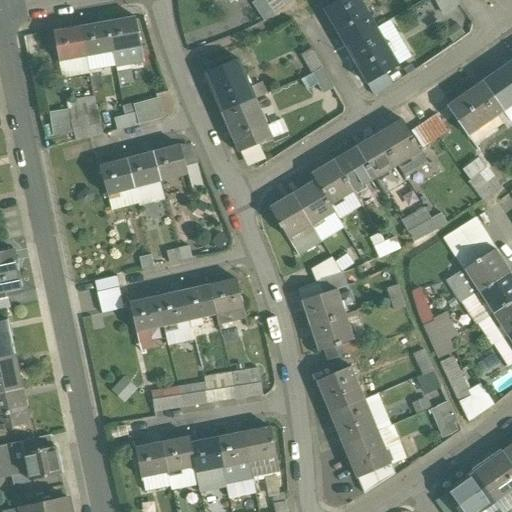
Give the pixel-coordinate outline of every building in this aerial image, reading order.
[(280,0),(274,0),(268,4),(274,15),(286,7),(280,0)] [(343,0),(324,11),(325,12),(326,11),(330,18),(329,19),(330,21),(332,20),(347,47),(376,31),(357,0),(343,0)] [(459,5),(454,0),(440,0),(450,12),(459,5)] [(268,4),(258,11),(265,21),(274,15),(268,4)] [(135,21),(108,25),(113,51),(141,47),(136,19),(135,19),(135,21)] [(108,25),(82,30),(86,56),(98,54),(113,51),(108,25)] [(82,30),(56,34),(56,33),(54,33),(59,61),(86,56),(82,30)] [(376,31),(347,47),(352,55),(351,55),(352,57),(353,56),(369,84),(368,84),(369,85),(399,67),(399,66),(397,67),(376,31)] [(141,47),(113,51),(116,66),(143,61),(141,47)] [(312,50),(302,56),(313,75),(323,69),(312,50)] [(98,54),(86,56),(89,73),(101,71),(98,54)] [(86,56),(59,61),(62,78),(89,73),(86,56)] [(238,61),(205,75),(206,76),(207,76),(224,113),(254,100),(238,62),(239,62),(238,61)] [(511,65),(511,64),(510,65),(510,66),(484,84),(503,111),(511,105),(511,65)] [(334,89),(323,69),(313,75),(324,95),(334,89)] [(476,90),(450,108),(449,107),(448,107),(469,137),(470,136),(469,135),(503,111),(484,84),(477,89),(476,88),(475,88),(476,90)] [(94,98),(68,102),(73,130),(89,126),(86,118),(97,115),(94,98)] [(158,99),(136,105),(137,113),(140,125),(163,119),(158,99)] [(254,100),(224,113),(241,152),(240,153),(240,154),(273,139),(273,138),(271,139),(254,100)] [(136,105),(124,108),(125,116),(137,113),(136,105)] [(137,113),(125,116),(128,128),(140,125),(137,113)] [(97,115),(86,118),(89,126),(73,130),(76,142),(103,135),(97,115)] [(450,132),(438,115),(429,120),(441,138),(450,132)] [(125,116),(115,119),(118,131),(128,128),(125,116)] [(441,138),(429,120),(421,126),(433,144),(441,138)] [(404,123),(381,136),(398,165),(422,151),(404,121),(403,122),(404,123)] [(433,144),(421,126),(412,132),(425,149),(433,144)] [(381,136),(359,150),(376,178),(398,165),(381,136)] [(179,150),(153,156),(160,182),(187,175),(180,148),(179,148),(179,150)] [(359,150),(336,163),(354,191),(376,178),(359,150)] [(153,156),(127,163),(134,189),(160,182),(153,156)] [(127,163),(102,170),(101,168),(100,169),(107,196),(118,193),(134,189),(127,163)] [(336,163),(313,176),(317,183),(331,205),(354,191),(336,163)] [(197,165),(186,168),(192,190),(203,188),(197,165)] [(480,176),(471,183),(477,192),(486,184),(480,176)] [(486,184),(477,192),(483,201),(501,188),(494,178),(486,184)] [(160,182),(134,189),(139,206),(165,199),(160,182)] [(317,183),(294,196),(312,225),(335,212),(331,205),(317,183)] [(118,193),(107,196),(109,202),(120,199),(118,193)] [(312,225),(294,196),(272,209),(271,208),(270,209),(288,239),(312,225)] [(417,214),(403,222),(414,242),(428,235),(422,225),(423,224),(417,214)] [(447,224),(442,214),(432,219),(438,229),(447,224)] [(423,224),(422,225),(428,235),(438,229),(432,219),(423,224)] [(473,220),(451,234),(463,252),(486,237),(473,220)] [(312,225),(288,239),(298,256),(322,242),(312,225)] [(486,237),(463,252),(472,266),(495,251),(486,237)] [(396,238),(385,243),(390,253),(400,249),(396,238)] [(385,243),(375,247),(379,258),(390,253),(385,243)] [(189,247),(178,250),(180,261),(192,259),(189,247)] [(14,250),(0,253),(0,298),(24,293),(23,292),(22,292),(16,262),(17,261),(14,250)] [(178,250),(167,252),(169,264),(180,261),(178,250)] [(472,266),(466,269),(481,291),(509,273),(496,252),(497,251),(496,250),(495,251),(472,266)] [(151,256),(139,259),(142,270),(154,267),(151,256)] [(332,259),(312,271),(317,283),(321,281),(341,273),(332,259)] [(341,273),(321,281),(326,293),(335,290),(349,286),(343,272),(341,273)] [(511,277),(509,273),(481,291),(495,313),(511,301),(511,277)] [(117,277),(95,282),(98,293),(119,288),(117,277)] [(237,283),(210,289),(216,315),(227,312),(243,309),(243,310),(244,310),(238,281),(237,281),(237,283)] [(398,287),(388,290),(392,300),(401,297),(398,287)] [(210,289),(184,294),(189,320),(200,318),(216,315),(210,289)] [(326,293),(303,301),(303,302),(305,301),(313,327),(344,316),(335,290),(326,293)] [(184,294),(157,300),(163,326),(189,320),(184,294)] [(401,297),(392,300),(395,311),(404,308),(401,297)] [(157,300),(132,306),(131,305),(130,305),(137,334),(138,333),(137,332),(163,326),(157,300)] [(511,301),(495,313),(509,335),(511,332),(511,301)] [(227,312),(216,315),(218,323),(229,321),(227,312)] [(430,312),(420,317),(424,327),(434,322),(430,312)] [(509,335),(495,313),(478,324),(492,346),(509,335)] [(445,315),(434,322),(424,327),(435,350),(459,336),(445,315)] [(344,316),(313,327),(321,350),(319,351),(320,352),(352,341),(344,316)] [(200,318),(189,320),(191,329),(202,327),(200,318)] [(189,320),(163,326),(167,345),(194,339),(191,329),(189,320)] [(9,322),(0,324),(0,359),(15,357),(8,324),(10,324),(9,322)] [(361,340),(342,347),(345,356),(364,349),(361,340)] [(433,370),(424,351),(414,355),(423,375),(433,370)] [(15,357),(0,359),(0,395),(22,391),(15,357)] [(452,359),(441,364),(446,374),(457,369),(452,359)] [(351,367),(318,381),(318,382),(319,382),(332,413),(364,400),(351,369),(352,368),(351,367)] [(258,369),(230,375),(232,379),(243,378),(244,386),(260,384),(258,369)] [(457,369),(446,374),(450,384),(461,379),(461,378),(457,369)] [(433,370),(423,375),(428,386),(438,381),(433,370)] [(230,375),(215,378),(216,382),(217,382),(220,402),(235,400),(232,379),(230,375)] [(243,378),(232,379),(235,400),(246,398),(244,386),(243,378)] [(461,379),(450,384),(459,402),(471,397),(462,378),(461,378),(461,379)] [(216,382),(205,384),(206,393),(208,404),(220,402),(217,382),(216,382)] [(205,384),(191,386),(192,395),(206,393),(205,384)] [(260,384),(244,386),(246,398),(263,395),(260,384)] [(191,386),(179,388),(180,397),(182,408),(194,406),(192,395),(191,386)] [(179,388),(164,390),(166,399),(180,397),(179,388)] [(164,390),(151,392),(155,412),(168,410),(166,399),(164,390)] [(22,391),(0,395),(0,431),(31,425),(31,424),(30,424),(22,391)] [(443,392),(433,397),(438,407),(448,403),(443,392)] [(206,393),(192,395),(194,406),(208,404),(206,393)] [(180,397),(166,399),(168,410),(182,408),(180,397)] [(364,400),(332,413),(346,445),(377,432),(364,400)] [(448,403),(438,407),(447,428),(457,423),(448,403)] [(270,431),(244,436),(249,461),(276,456),(271,429),(270,429),(270,431)] [(377,432),(346,445),(359,477),(358,478),(359,479),(392,465),(392,464),(391,464),(377,432)] [(244,436),(217,441),(222,466),(249,461),(244,436)] [(50,438),(22,444),(24,456),(53,450),(50,438)] [(190,440),(163,445),(168,471),(178,469),(194,466),(195,466),(191,446),(192,446),(190,440)] [(192,446),(191,446),(195,466),(194,466),(196,472),(222,466),(217,441),(192,446)] [(22,444),(0,448),(0,481),(28,476),(24,456),(22,444)] [(163,445),(137,450),(137,449),(135,449),(141,477),(142,477),(142,476),(168,471),(163,445)] [(53,450),(24,456),(28,476),(30,482),(61,476),(55,449),(53,450)] [(511,466),(504,455),(475,475),(495,502),(511,489),(511,466)] [(249,461),(222,466),(226,484),(226,487),(253,481),(249,461)] [(392,465),(359,479),(364,494),(396,474),(392,465)] [(222,466),(196,472),(199,489),(226,484),(222,466)] [(475,475),(447,495),(446,493),(445,494),(457,511),(479,511),(495,502),(475,475)] [(286,511),(284,494),(274,496),(276,511),(286,511)] [(68,511),(65,499),(18,510),(18,511),(68,511)]
